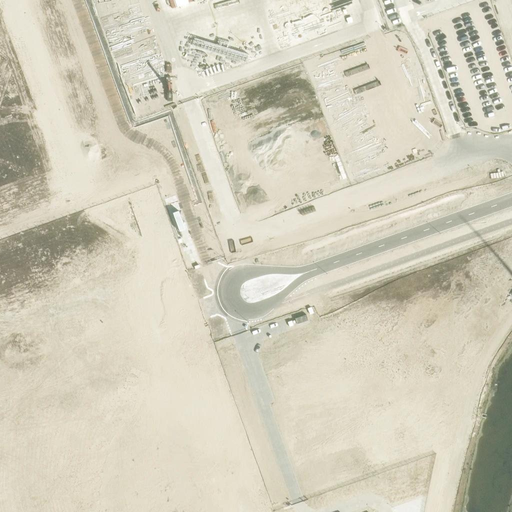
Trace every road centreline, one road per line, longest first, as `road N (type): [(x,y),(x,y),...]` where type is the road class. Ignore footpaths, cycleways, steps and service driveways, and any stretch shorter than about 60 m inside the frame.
road 1 (unclassified): [(511,199),(312,270)]
road 2 (unclassified): [(312,270),(260,270),(234,280),(232,302),(252,310),(302,277)]
